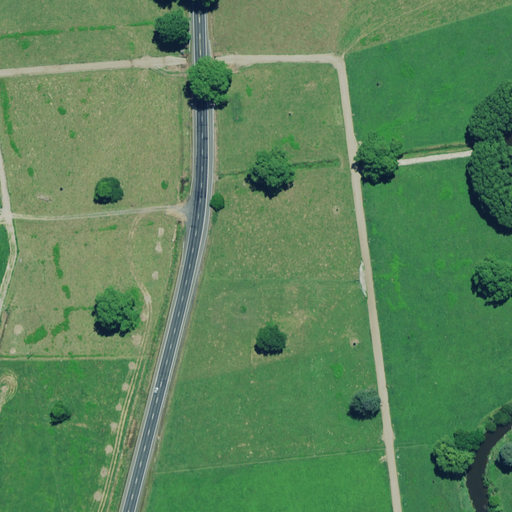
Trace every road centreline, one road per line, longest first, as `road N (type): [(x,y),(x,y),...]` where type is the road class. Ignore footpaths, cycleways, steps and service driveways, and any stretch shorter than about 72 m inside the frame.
road 1 (trunk): [(127,511),(195,239),(198,0)]
road 2 (track): [(199,58),(0,73)]
road 3 (track): [(197,211),(0,217)]
